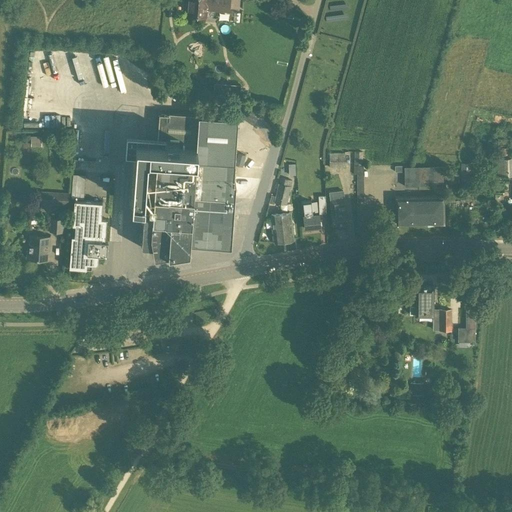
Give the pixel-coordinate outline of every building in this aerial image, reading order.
[(186,0),(185,15),(205,16),(206,9),(224,10),(225,0),(186,0)] [(241,85),(220,82),(218,96),(239,98),(241,85)] [(184,116),(159,114),(157,150),(148,150),(147,175),(138,175),(137,194),(145,194),(141,243),(153,244),(155,254),(166,252),(166,254),(169,254),(169,252),(190,249),(190,243),(222,244),(226,195),(234,196),(235,182),(233,182),(235,152),(241,152),(242,138),(236,138),(237,118),(184,114),(184,116)] [(31,135),(31,144),(41,144),(40,135),(31,135)] [(497,176),(511,175),(511,138),(496,138),(497,176)] [(362,165),(362,151),(354,151),(354,165),(362,165)] [(242,166),(245,155),(238,153),(235,164),(242,166)] [(345,168),(345,153),(329,153),(329,168),(345,168)] [(460,163),(460,188),(469,188),(469,163),(460,163)] [(404,167),(404,186),(429,186),(429,181),(443,181),(443,166),(404,167)] [(72,173),(72,184),(85,184),(85,174),(72,173)] [(291,186),(292,180),(281,177),(279,183),(278,183),(274,202),(287,205),(291,186)] [(71,197),(83,197),(84,185),(71,184),(71,197)] [(343,190),(329,192),(333,225),(347,223),(343,190)] [(69,206),(69,193),(41,192),(40,204),(69,206)] [(397,223),(444,223),(443,197),(396,198),(397,223)] [(74,236),(72,235),(69,267),(85,268),(85,269),(91,270),(92,263),(97,264),(98,255),(106,256),(107,241),(104,241),(106,218),(101,218),(102,202),(74,200),(72,224),(75,225),(74,236)] [(311,215),(310,213),(312,213),(311,202),(303,202),(304,216),(305,228),(320,226),(319,215),(311,215)] [(273,228),(292,226),(290,213),(272,215),(273,228)] [(66,231),(67,220),(64,220),(64,219),(50,218),(49,232),(63,232),(63,231),(66,231)] [(292,226),(273,228),(275,242),(293,239),(292,226)] [(49,251),(50,237),(30,236),(29,248),(28,248),(27,258),(47,259),(48,251),(49,251)] [(433,309),(433,286),(416,286),(416,305),(410,305),(410,313),(416,313),(416,314),(433,314),(433,312),(440,312),(440,329),(451,329),(451,309),(433,309)] [(473,341),(472,309),(464,309),(464,328),(456,328),(457,341),(473,341)] [(421,394),(422,387),(410,386),(409,394),(421,394)]
